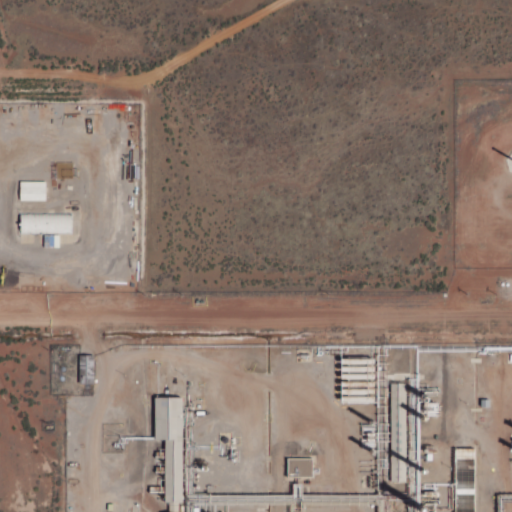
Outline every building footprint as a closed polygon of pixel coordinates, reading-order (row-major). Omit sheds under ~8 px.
[(43,200),(43,181),(18,181),(18,200),(43,200)] [(70,214),(18,214),(18,234),(70,234),(70,214)] [(77,384),(92,384),(92,354),(77,354),(77,384)] [(342,362),(377,361),(377,409),(342,409),(342,362)] [(403,383),(389,383),(389,487),(403,487),(403,383)] [(163,506),(300,506),(300,504),(326,504),(327,494),(300,494),(300,483),(291,483),(291,494),(180,494),(181,397),(153,397),(153,439),(163,439),(163,506)] [(458,511),(458,453),(477,453),(477,511),(458,511)] [(310,457),(285,457),(285,477),(310,477),(310,457)]
